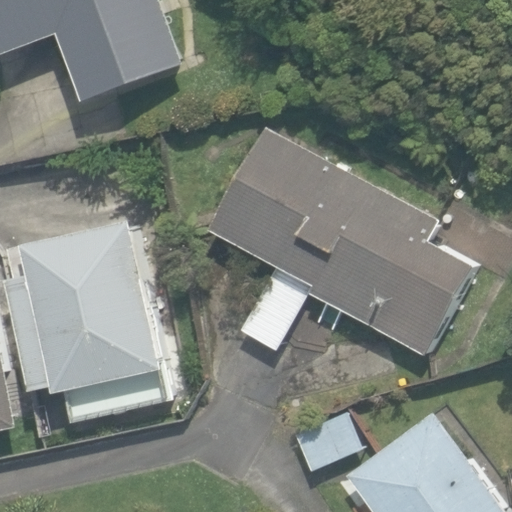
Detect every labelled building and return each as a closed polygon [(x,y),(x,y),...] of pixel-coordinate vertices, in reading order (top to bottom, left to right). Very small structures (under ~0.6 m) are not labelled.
[(0,0),(0,58),(68,33),(93,101),(191,65),(166,0),(0,0)] [(261,70),(268,93),(304,82),(297,59),(261,70)] [(315,287),(434,352),(482,262),(437,238),(447,218),(275,125),(219,228),(284,263),(252,323),(286,341),(315,287)] [(185,392),(147,219),(41,242),(43,267),(20,275),(44,383),(70,381),(82,413),(185,392)] [(0,429),(23,424),(0,318),(0,429)] [(511,511),(511,505),(440,411),(356,475),(384,511),(511,511)] [(303,434),(319,470),(369,448),(353,412),(303,434)]
